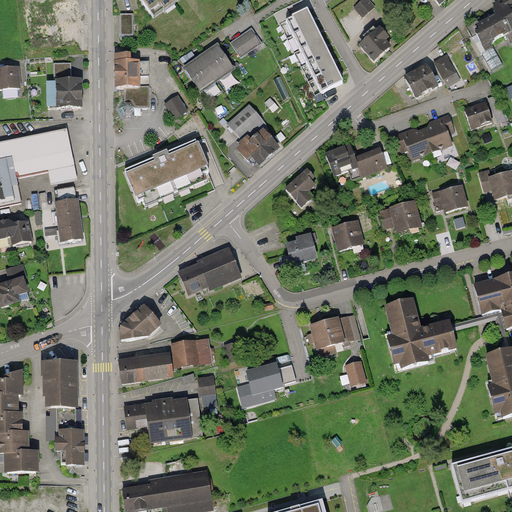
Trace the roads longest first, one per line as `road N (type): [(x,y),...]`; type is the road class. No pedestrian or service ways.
road 1 (residential): [(511,244),(291,300),(225,217)]
road 2 (secondary): [(98,0),(102,300)]
road 3 (secondary): [(102,325),(104,511)]
road 4 (tertiary): [(474,0),(347,109)]
road 5 (tertiary): [(347,109),(225,217)]
road 6 (residential): [(347,109),(373,126),(486,86)]
road 7 (tertiary): [(225,217),(142,285),(102,300)]
